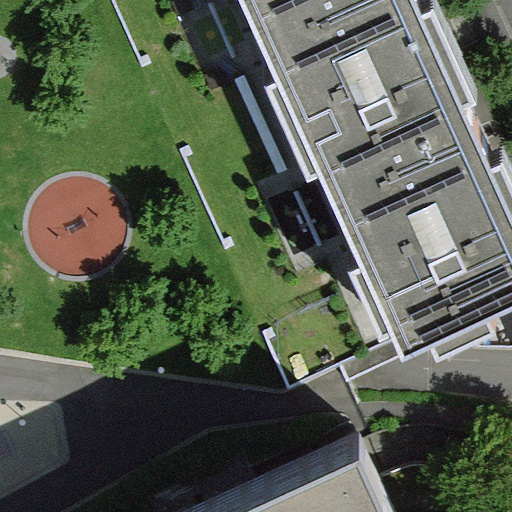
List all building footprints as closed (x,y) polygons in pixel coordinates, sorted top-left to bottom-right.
[(332,0),(252,0),(267,30),(332,0)] [(480,118),(426,0),(332,0),(267,30),(336,183),(480,118)] [(511,284),(511,187),(480,118),(336,183),(404,334),(423,325),(511,284)] [(430,339),(423,325),(404,334),(366,348),(339,358),(348,377),(430,339)] [(396,511),(360,433),(191,511),(396,511)]
